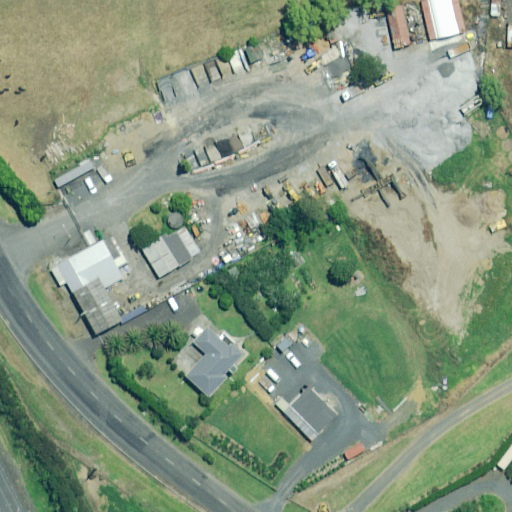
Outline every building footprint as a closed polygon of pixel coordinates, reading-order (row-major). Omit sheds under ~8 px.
[(111,170),(102,152),(87,160),(97,178),(111,170)] [(183,218),(176,211),(167,220),(174,227),(183,218)] [(200,252),(184,227),(165,239),(163,236),(142,249),(160,278),(200,252)] [(102,241),(51,269),(60,285),(66,282),(96,335),(122,320),(104,288),(123,278),(102,241)] [(219,331),(211,323),(193,342),(206,354),(185,376),(208,397),(224,379),(222,377),(243,354),(229,341),(225,345),(215,336),(219,331)]
